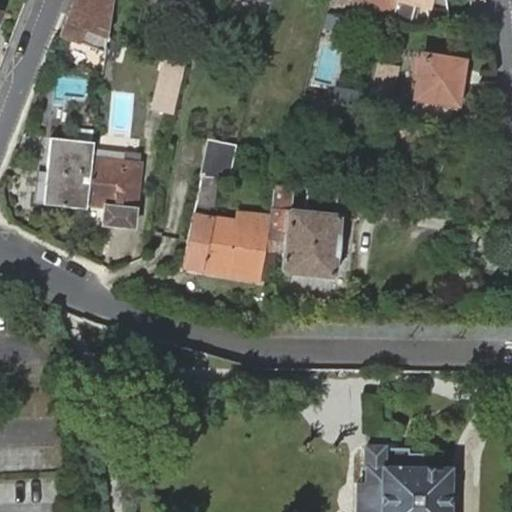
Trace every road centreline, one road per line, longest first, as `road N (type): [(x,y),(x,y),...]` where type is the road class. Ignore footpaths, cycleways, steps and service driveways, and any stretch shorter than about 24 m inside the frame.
road 1 (residential): [(0,253),(109,307),(262,351),(511,355)]
road 2 (residential): [(0,125),(50,0)]
